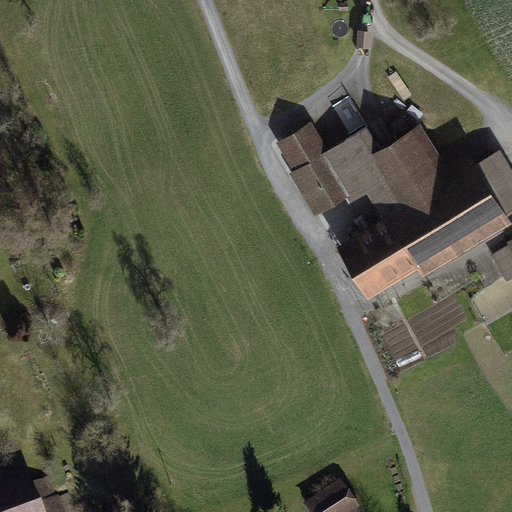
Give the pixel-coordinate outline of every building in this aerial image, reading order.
[(349,133),(364,127),(353,100),(338,106),(349,133)] [(490,226),(501,219),(498,214),(471,168),(452,179),(420,126),(381,149),(367,127),(323,153),(308,127),(282,142),(321,207),(346,192),(350,197),(371,185),(390,216),(342,244),(369,288),(486,219),(490,226)] [(511,178),(496,153),(471,168),(498,214),(511,205),(511,178)] [(511,243),(494,254),(506,273),(511,269),(511,243)] [(30,483),(0,495),(0,511),(25,511),(39,506),(30,483)] [(353,511),(341,493),(317,509),(318,511),(353,511)]
